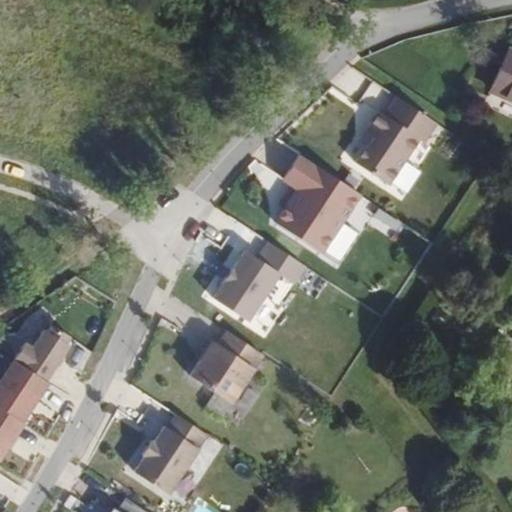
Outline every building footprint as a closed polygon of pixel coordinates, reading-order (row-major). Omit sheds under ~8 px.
[(511,47),(503,44),(482,92),(511,104),(511,47)] [(365,143),(353,162),(386,184),(417,138),(422,141),(434,123),(394,96),(382,114),(376,110),(358,138),(365,143)] [(282,207),(273,222),(319,252),(357,193),(296,153),(280,178),(290,185),(278,203),(282,207)] [(242,250),(210,298),(245,321),(277,273),(292,283),(303,266),(266,241),(255,258),(242,250)] [(23,343),(11,360),(44,381),(67,346),(64,344),(67,338),(50,325),(45,332),(42,329),(30,347),(23,343)] [(260,355),(224,331),(215,344),(205,338),(192,356),(197,360),(187,375),(229,403),(260,355)] [(44,381),(11,360),(0,377),(0,409),(21,423),(38,397),(40,399),(49,385),(44,381)] [(21,423),(0,409),(0,460),(23,425),(21,423)] [(143,459),(133,474),(167,496),(205,437),(174,417),(166,431),(163,429),(152,444),(150,443),(141,457),(143,459)]
